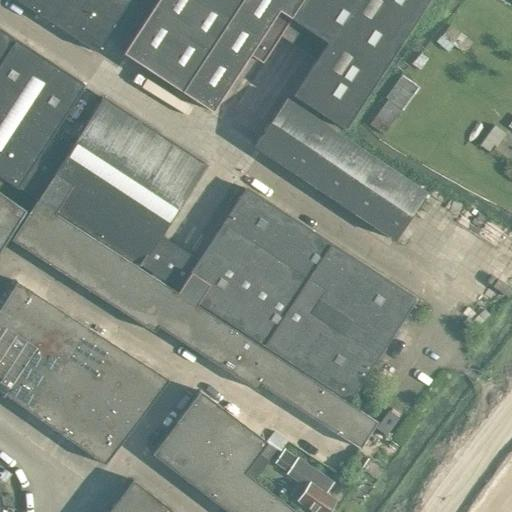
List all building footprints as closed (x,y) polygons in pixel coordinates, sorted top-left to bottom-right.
[(20,0),(91,46),(121,0),(20,0)] [(148,0),(119,46),(207,102),(243,45),(257,54),(274,27),(311,50),(288,87),(341,121),(370,75),(417,0),(148,0)] [(447,17),(438,28),(458,45),(467,34),(447,17)] [(0,171),(14,180),(14,181),(33,193),(31,196),(225,321),(249,335),(272,351),(301,369),(324,384),(343,397),(365,365),(409,299),(239,184),(192,254),(155,230),(202,157),(100,92),(67,143),(47,130),(80,78),(0,25),(0,171)] [(378,99),(366,115),(378,125),(413,80),(398,68),(397,67),(380,89),(374,96),(378,99)] [(282,91),(250,138),(282,160),(283,159),(390,233),(421,186),(339,130),(282,91)] [(490,118),(473,138),(485,147),(501,127),(490,118)] [(0,192),(0,219),(8,225),(20,206),(0,192)] [(29,198),(6,234),(19,242),(32,251),(44,258),(57,267),(74,277),(87,286),(99,294),(112,302),(129,313),(142,322),(149,326),(153,320),(166,328),(179,337),(183,339),(196,348),(204,353),(223,324),(225,321),(31,196),(31,195),(29,198)] [(0,237),(8,225),(0,219),(0,237)] [(12,276),(0,294),(0,315),(18,327),(40,294),(37,292),(24,283),(12,276)] [(40,294),(18,327),(33,336),(42,343),(64,309),(54,302),(40,294)] [(64,309),(42,343),(58,353),(66,358),(88,324),(85,323),(72,314),(64,309)] [(0,315),(0,387),(33,336),(18,327),(0,315)] [(223,324),(204,353),(212,358),(226,367),(227,368),(246,339),(249,335),(225,321),(223,324)] [(88,324),(66,358),(83,369),(90,373),(111,340),(102,333),(88,325),(88,324)] [(246,339),(227,368),(229,369),(242,378),(252,384),(256,378),(255,378),(270,355),(272,351),(249,335),(246,339)] [(33,336),(0,387),(0,388),(10,395),(23,404),(24,405),(58,353),(42,343),(33,336)] [(111,340),(90,373),(108,385),(114,389),(135,355),(133,354),(120,345),(111,340)] [(270,355),(255,378),(256,378),(269,386),(282,395),(284,396),(298,373),(301,369),(272,351),(270,355)] [(58,353),(24,405),(26,406),(39,416),(49,423),(83,369),(66,358),(58,353)] [(135,355),(114,389),(139,405),(163,373),(150,364),(136,356),(135,355)] [(83,369),(49,423),(59,430),(72,439),(73,440),(92,410),(108,385),(90,373),(83,369)] [(298,373),(284,396),(285,397),(299,406),(307,411),(322,388),(324,384),(301,369),(298,373)] [(322,388),(307,411),(315,417),(329,425),(330,426),(345,403),(348,399),(343,397),(324,384),(322,388)] [(108,385),(92,410),(121,429),(123,427),(133,414),(139,405),(114,389),(108,385)] [(195,385),(172,415),(197,434),(220,404),(219,403),(207,394),(195,385)] [(345,403),(330,426),(332,428),(346,436),(355,442),(370,419),(372,415),(348,399),(345,403)] [(371,420),(370,420),(380,427),(393,411),(383,403),(371,420)] [(220,404),(197,434),(199,435),(217,449),(240,419),(233,414),(221,404),(220,404)] [(92,410),(73,440),(83,447),(96,456),(100,459),(121,429),(92,410)] [(172,415),(147,446),(160,456),(173,466),(174,467),(199,435),(197,434),(172,415)] [(240,419),(217,449),(221,452),(239,466),(247,456),(262,436),(260,434),(247,425),(240,419)] [(270,426),(262,436),(277,446),(279,443),(284,435),(270,426)] [(199,435),(174,467),(177,469),(189,479),(196,484),(221,452),(217,449),(199,435)] [(277,446),(271,454),(285,463),(292,452),(279,443),(277,446)] [(221,452),(196,484),(205,491),(217,501),(219,502),(244,469),(239,466),(221,452)] [(284,464),(282,467),(295,475),(287,488),(294,493),(320,511),(331,495),(320,487),(328,476),(292,452),(285,463),(284,464)] [(247,456),(239,466),(244,469),(250,474),(258,464),(247,456)] [(244,469),(219,502),(221,503),(231,511),(246,511),(266,486),(250,474),(244,469)] [(129,473),(106,503),(117,511),(163,511),(170,504),(129,473)] [(266,486),(246,511),(282,511),(289,504),(266,486)] [(117,511),(106,503),(99,511),(117,511)]
